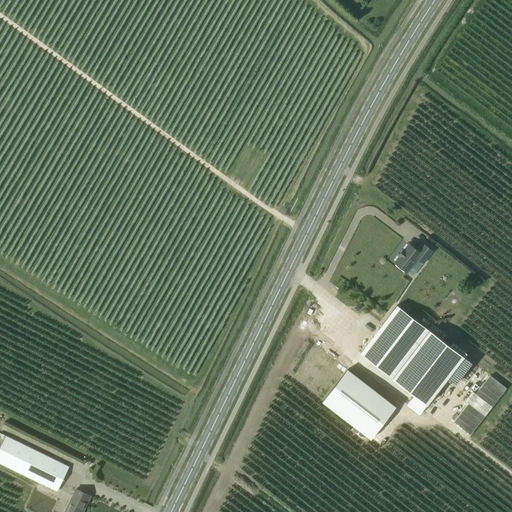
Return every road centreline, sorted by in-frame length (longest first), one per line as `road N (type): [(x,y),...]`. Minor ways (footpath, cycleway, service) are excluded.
road 1 (primary): [(171,511),(345,155),(435,0)]
road 2 (track): [(308,231),(0,15)]
